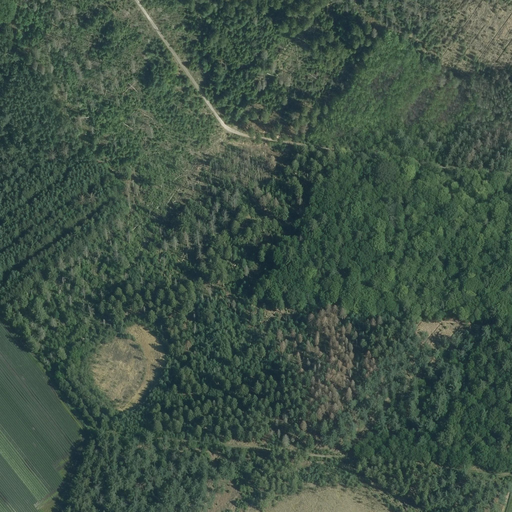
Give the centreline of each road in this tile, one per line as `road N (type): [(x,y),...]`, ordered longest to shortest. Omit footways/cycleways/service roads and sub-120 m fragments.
road 1 (track): [(511,477),(95,432),(0,315)]
road 2 (track): [(511,180),(231,132),(328,0)]
road 3 (track): [(137,0),(231,132)]
